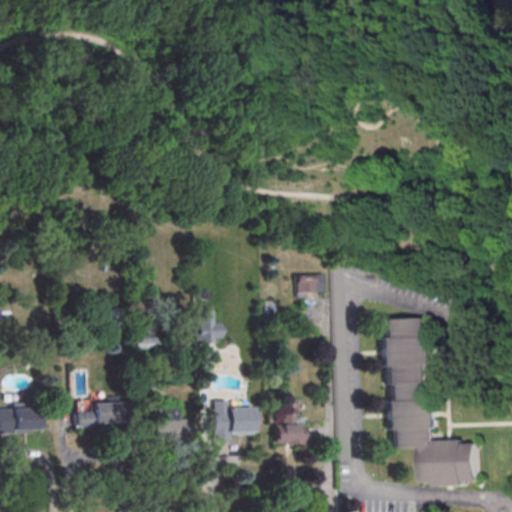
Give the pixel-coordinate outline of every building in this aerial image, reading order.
[(322,274),(293,274),(293,292),(322,292),(322,274)] [(384,320),(426,319),(427,337),(430,337),(431,367),(428,367),(428,382),(431,382),(432,401),(436,401),(437,430),(433,430),(433,442),(464,441),(464,445),(478,445),(479,482),(465,483),(465,486),(436,487),(436,484),(422,484),(420,448),(393,449),(392,431),(388,431),(387,403),(391,403),(390,386),(387,386),(386,368),(382,368),(381,339),(384,339),(384,320)] [(152,337),(130,337),(130,350),(152,350),(152,337)] [(72,405),(121,404),(122,427),(73,429),(72,405)] [(0,410),(41,409),(42,433),(0,434),(0,410)] [(177,410),(176,420),(187,420),(187,444),(164,443),(164,441),(149,441),(150,409),(177,410)] [(210,410),(251,409),(252,435),(227,436),(228,442),(218,442),(211,442),(210,410)] [(272,426),(278,426),(279,415),(292,415),(292,426),(301,426),(300,446),(284,446),(284,444),(272,444),(272,426)]
